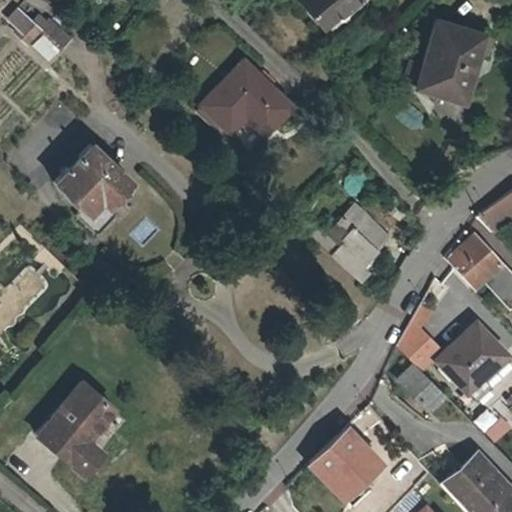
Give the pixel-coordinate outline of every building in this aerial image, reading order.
[(294,0),(315,24),(343,0),(294,0)] [(5,18),(29,43),(43,30),(19,5),(5,18)] [(412,80),(410,85),(458,100),(478,34),(432,19),(418,62),(406,58),(400,76),(412,80)] [(42,33),(31,45),(48,60),(59,48),(42,33)] [(260,91),(267,84),(218,38),(211,45),(260,91)] [(235,117),(260,91),(211,45),(186,71),(235,117)] [(186,71),(175,82),(224,129),(235,117),(186,71)] [(84,137),(46,176),(76,206),(90,192),(98,200),(123,175),(84,137)] [(485,228),(511,209),(511,186),(473,215),(485,228)] [(356,281),(367,269),(360,262),(385,235),(354,205),(336,223),(346,233),(338,241),(318,222),(307,234),(356,281)] [(469,288),(480,278),(497,262),(471,233),(443,259),(469,288)] [(511,309),(511,277),(497,262),(480,278),(510,311),(511,309)] [(409,318),(394,346),(413,366),(417,370),(428,360),(438,351),(409,318)] [(438,351),(428,360),(456,392),(497,355),(469,323),(438,351)] [(413,366),(397,380),(426,410),(442,396),(417,370),(413,366)] [(116,406),(85,378),(47,421),(92,463),(103,450),(89,438),(116,406)] [(501,418),(511,412),(511,409),(508,400),(501,403),(489,379),(469,388),(478,406),(492,399),(501,418)] [(493,415),(487,434),(502,439),(508,420),(493,415)] [(392,416),(369,438),(392,462),(415,439),(392,416)] [(82,473),(92,463),(47,421),(37,433),(82,473)] [(339,495),(360,476),(376,459),(349,433),(354,429),(346,422),(306,463),(339,495)] [(500,511),(511,502),(511,499),(475,455),(438,487),(459,511),(500,511)] [(369,486),(360,476),(339,495),(350,505),(369,486)]
